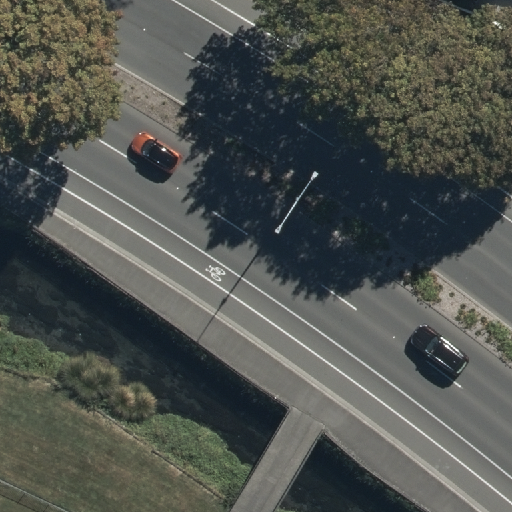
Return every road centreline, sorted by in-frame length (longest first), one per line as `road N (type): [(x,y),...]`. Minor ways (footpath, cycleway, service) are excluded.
road 1 (primary): [(511,427),(320,278),(0,80)]
road 2 (primary): [(84,0),(194,62),(511,273)]
